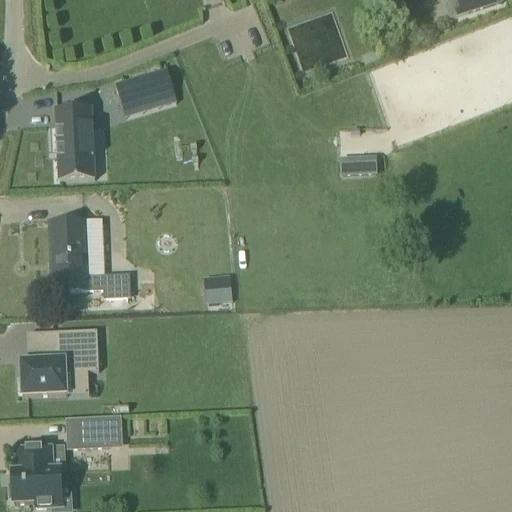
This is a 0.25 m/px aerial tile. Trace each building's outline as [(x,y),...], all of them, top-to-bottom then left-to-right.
[(502,0),(463,0),(469,16),(504,5),(502,0)] [(115,89),(122,110),(172,95),(175,106),(177,105),(167,74),(115,89)] [(95,182),(92,110),(57,111),(60,183),(95,182)] [(377,160),(339,162),(340,180),(377,178),(377,160)] [(104,280),(86,281),(83,225),(51,227),(54,296),(87,294),(105,293),(104,280)] [(105,302),(129,301),(128,279),(104,280),(105,293),(105,302)] [(139,279),(140,307),(156,307),(155,279),(139,279)] [(19,398),(23,397),(23,401),(68,399),(67,377),(71,376),(89,376),(99,375),(98,334),(51,336),(52,364),(29,365),(21,366),(22,383),(18,383),(19,398)] [(69,452),(109,451),(107,421),(67,423),(69,452)] [(35,507),(35,511),(40,511),(62,511),(61,473),(53,474),(52,451),(16,453),(17,475),(12,475),(13,489),(9,489),(10,502),(14,502),(14,508),(35,507)]
